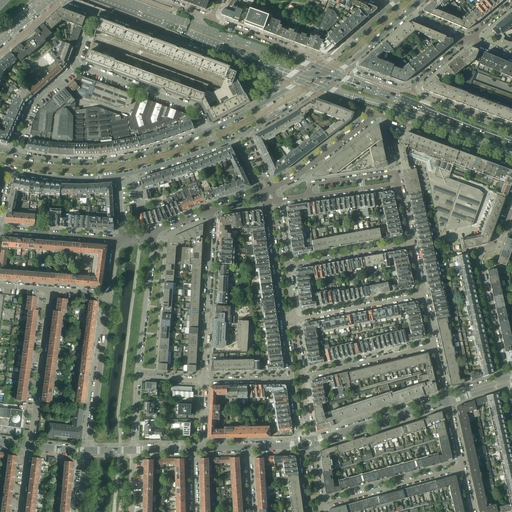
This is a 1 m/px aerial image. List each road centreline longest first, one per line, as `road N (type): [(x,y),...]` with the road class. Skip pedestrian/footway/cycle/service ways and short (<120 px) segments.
road 1 (residential): [(207,131),(118,158),(17,154)]
road 2 (primary): [(337,92),(511,153)]
road 3 (primary): [(95,9),(258,63)]
road 4 (residential): [(505,225),(496,247),(478,257),(504,381)]
road 5 (residential): [(211,210),(203,380)]
road 6 (residential): [(109,294),(87,451)]
road 7 (residential): [(28,446),(51,290)]
road 8 (trunk): [(102,0),(247,58)]
road 9 (residential): [(320,505),(461,466)]
road 10 (residential): [(136,376),(152,231)]
road 11 (residential): [(376,114),(511,164)]
road 12 (residential): [(218,84),(84,36)]
road 13 (primary): [(511,141),(380,92)]
road 14 (residential): [(313,441),(446,398)]
road 15 (residential): [(303,375),(434,344)]
road 16 (residential): [(422,293),(294,320)]
road 17 (residential): [(271,189),(376,114)]
road 18 (residential): [(287,264),(411,242)]
road 19 (residential): [(266,202),(284,322)]
